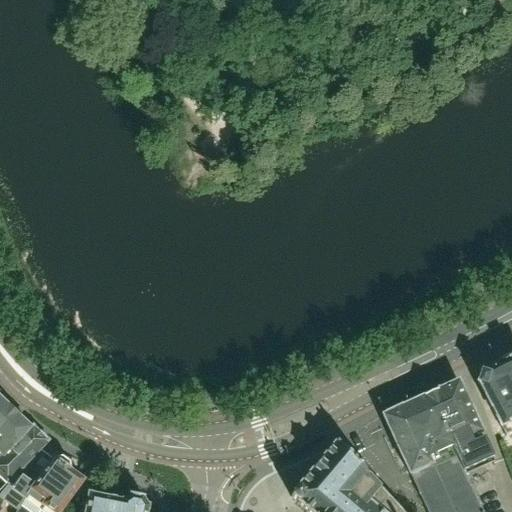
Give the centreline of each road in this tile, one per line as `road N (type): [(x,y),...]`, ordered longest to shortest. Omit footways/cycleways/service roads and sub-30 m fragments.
road 1 (secondary): [(203,443),(262,435),(511,315)]
road 2 (secondary): [(203,443),(138,436),(78,412),(39,390),(0,349)]
